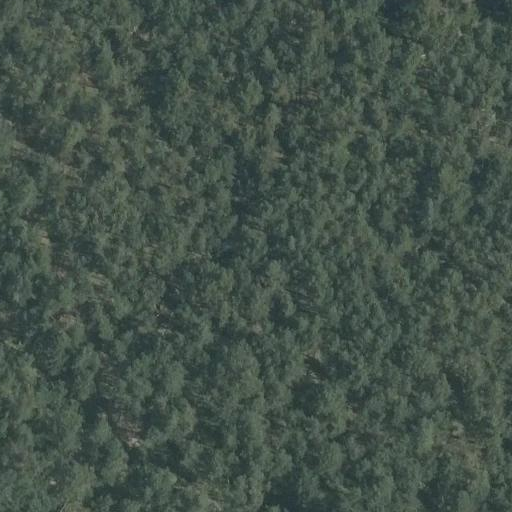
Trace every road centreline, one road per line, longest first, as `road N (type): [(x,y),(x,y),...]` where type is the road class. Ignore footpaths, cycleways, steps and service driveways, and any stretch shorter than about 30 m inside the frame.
road 1 (track): [(104,422),(114,404),(110,383),(66,299),(0,121)]
road 2 (track): [(219,511),(104,422)]
road 3 (track): [(104,422),(0,345)]
